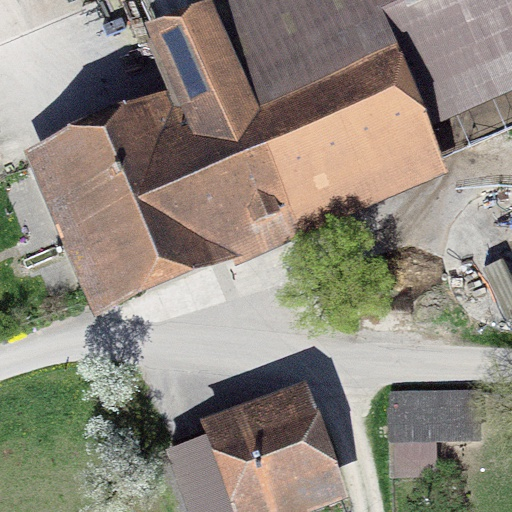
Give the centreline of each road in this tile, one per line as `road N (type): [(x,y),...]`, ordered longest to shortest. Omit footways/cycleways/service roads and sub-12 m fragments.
road 1 (track): [(0,366),(65,345),(118,340),(345,361),(511,365)]
road 2 (track): [(345,361),(366,511)]
